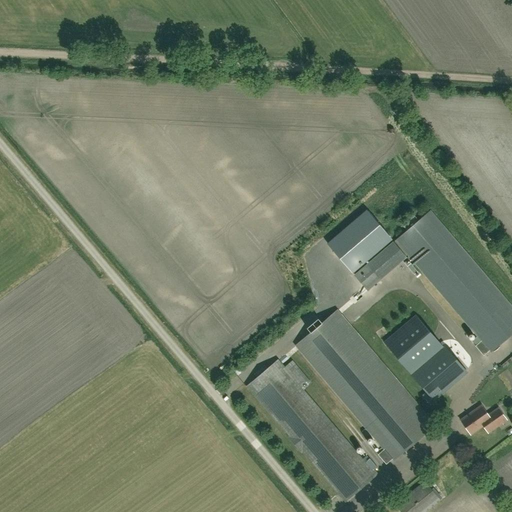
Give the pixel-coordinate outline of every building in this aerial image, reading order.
[(328,244),(353,272),(391,239),(367,211),(328,244)] [(511,307),(430,212),(396,241),(481,341),(475,346),(483,356),(489,351),(491,352),(511,333),(511,307)] [(368,290),(406,257),(394,243),(355,276),(368,290)] [(393,460),(435,425),(428,417),(337,310),(322,323),(318,318),(307,328),(311,332),(296,345),(384,449),(378,454),(386,464),(392,459),(393,460)] [(443,346),(416,315),(384,343),(434,401),(468,372),(444,345),(443,346)] [(345,501),(376,475),(303,389),(311,382),(292,361),(284,367),(278,360),(247,386),(290,436),(289,437),(302,452),(303,451),(345,501)] [(498,409),(488,416),(481,406),(461,421),(470,434),(483,425),(488,432),(506,420),(498,409)] [(401,511),(424,511),(440,499),(425,481),(395,505),(401,511)]
